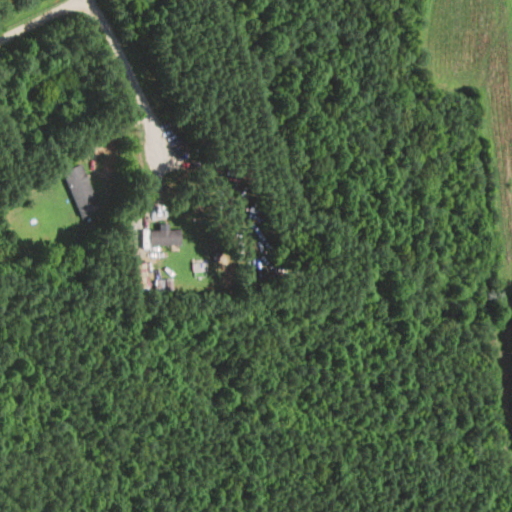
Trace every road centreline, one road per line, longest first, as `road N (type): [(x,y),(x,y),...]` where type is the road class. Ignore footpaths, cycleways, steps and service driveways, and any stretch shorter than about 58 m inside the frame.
road 1 (track): [(511,17),(470,124),(496,367),(511,403)]
road 2 (residential): [(90,0),(167,156)]
